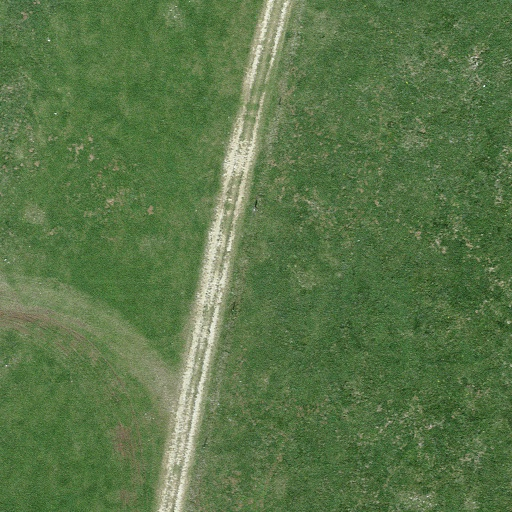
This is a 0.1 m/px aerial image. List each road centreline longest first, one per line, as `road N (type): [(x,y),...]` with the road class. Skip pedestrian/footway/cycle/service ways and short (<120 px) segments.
road 1 (track): [(282,0),(165,511)]
road 2 (track): [(183,415),(155,368),(90,317),(0,297)]
